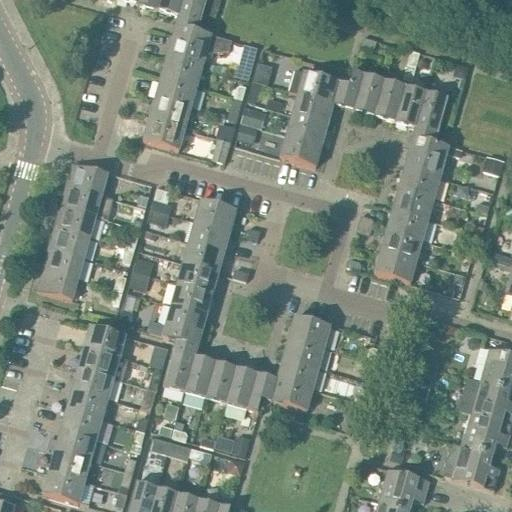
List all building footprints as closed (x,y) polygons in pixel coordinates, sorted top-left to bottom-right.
[(138,0),(137,8),(157,14),(161,0),(138,0)] [(183,0),(161,0),(157,14),(178,20),(183,0)] [(183,0),(178,20),(200,26),(207,0),(183,0)] [(173,39),(167,61),(202,71),(205,59),(211,61),(212,56),(229,55),(231,44),(211,39),(198,35),(199,30),(200,26),(178,20),(177,24),(173,39)] [(374,50),(376,44),(362,40),(359,49),(371,52),(374,50)] [(406,68),(415,70),(419,56),(410,54),(406,68)] [(167,61),(161,81),(196,91),(202,71),(167,61)] [(218,69),(207,66),(206,71),(224,76),(226,69),(219,67),(218,69)] [(288,95),(297,98),(333,108),(339,86),(332,84),(335,73),(314,67),(312,78),(294,73),(288,95)] [(415,70),(406,68),(402,81),(411,84),(415,70)] [(239,70),(236,80),(248,83),(251,71),(242,69),(239,70)] [(352,75),(348,89),(344,87),(339,86),(333,108),(339,110),(352,114),(355,102),(356,103),(363,78),(352,75)] [(384,84),(363,78),(356,103),(355,102),(352,114),(374,120),(384,84)] [(190,112),(196,91),(161,81),(155,102),(190,112)] [(374,120),(395,126),(405,90),(384,84),(374,120)] [(261,88),(252,85),(247,106),(255,108),(261,88)] [(240,89),(236,91),(233,102),(242,104),(246,91),(240,89)] [(395,126),(415,131),(416,131),(426,96),(405,90),(395,126)] [(437,138),(447,102),(426,96),(416,131),(437,138)] [(297,98),(291,118),(327,128),(333,108),(297,98)] [(184,133),(190,112),(155,102),(149,123),(184,133)] [(236,125),(242,104),(233,102),(227,123),(236,125)] [(457,109),(449,107),(444,126),(451,128),(457,109)] [(321,149),(327,128),(291,118),(286,139),(321,149)] [(184,133),(149,123),(143,145),(178,155),(184,133)] [(436,143),(437,138),(416,131),(415,131),(414,136),(410,151),(421,154),(421,155),(445,161),(446,158),(448,151),(435,147),(436,143)] [(321,149),(286,139),(279,161),(315,171),(321,149)] [(230,146),(221,143),(217,142),(211,164),(223,168),(226,159),(230,146)] [(439,182),(445,161),(421,155),(421,154),(410,151),(403,172),(439,182)] [(448,151),(446,158),(460,162),(462,155),(448,151)] [(493,163),(490,174),(492,178),(494,178),(498,179),(501,165),(493,163)] [(66,190),(101,200),(107,178),(72,168),(66,190)] [(433,203),(439,182),(403,172),(398,193),(433,203)] [(66,190),(60,210),(95,221),(101,200),(66,190)] [(427,224),(433,203),(398,193),(392,214),(427,224)] [(136,209),(145,212),(149,198),(143,196),(139,198),(136,209)] [(165,230),(172,208),(153,203),(147,225),(165,230)] [(194,226),(230,236),(236,214),(200,204),(194,226)] [(145,212),(136,209),(133,220),(135,224),(141,226),(145,212)] [(60,210),(54,231),(90,241),(95,221),(60,210)] [(511,212),(504,210),(502,220),(511,222),(511,212)] [(422,245),(427,224),(392,214),(386,235),(422,245)] [(358,227),(372,231),(374,226),(372,222),(360,219),(358,227)] [(224,256),(230,236),(194,226),(188,246),(224,256)] [(372,231),(358,227),(356,235),(367,238),(371,236),(372,231)] [(475,228),(473,236),(478,237),(482,238),(484,230),(475,228)] [(54,231),(48,252),(84,262),(90,241),(54,231)] [(257,244),(260,235),(248,232),(245,234),(243,240),(257,244)] [(416,266),(422,245),(386,235),(380,255),(416,266)] [(125,251),(133,253),(137,240),(131,238),(128,240),(125,251)] [(188,246),(182,267),(218,277),(224,256),(188,246)] [(133,253),(125,251),(122,262),(124,265),(129,267),(133,253)] [(78,283),(84,262),(48,252),(42,273),(78,283)] [(511,270),(511,261),(488,254),(485,263),(511,270)] [(410,287),(416,266),(380,255),(374,277),(410,287)] [(182,267),(177,288),(212,298),(218,277),(182,267)] [(78,283),(42,273),(36,295),(72,305),(78,283)] [(245,285),(248,277),(237,273),(233,275),(232,281),(245,285)] [(113,293),(122,295),(126,281),(120,280),(116,282),(113,293)] [(206,319),(212,298),(177,288),(171,309),(206,319)] [(122,295),(113,293),(110,304),(112,307),(118,309),(122,295)] [(200,341),(206,319),(171,309),(165,330),(189,337),(189,338),(200,341)] [(122,313),(118,328),(129,331),(133,316),(122,313)] [(330,330),(314,326),(294,320),(288,342),(324,352),(330,330)] [(90,330),(84,352),(119,362),(125,340),(90,330)] [(162,341),(175,344),(174,349),(172,354),(194,360),(195,360),(196,355),(200,341),(189,338),(189,337),(165,330),(162,341)] [(318,373),(324,352),(288,342),(282,363),(318,373)] [(364,364),(373,367),(377,352),(371,350),(368,352),(364,364)] [(84,352),(78,373),(113,383),(119,362),(84,352)] [(478,385),(511,394),(511,389),(511,359),(488,353),(478,385)] [(162,389),(184,395),(194,360),(172,354),(162,389)] [(165,360),(159,358),(156,360),(154,371),(161,374),(165,360)] [(215,366),(195,360),(194,360),(184,395),(205,401),(215,366)] [(312,393),(318,373),(282,363),(276,383),(276,384),(312,393)] [(373,367),(364,364),(361,374),(364,378),(369,380),(373,367)] [(236,372),(215,366),(205,401),(226,407),(236,372)] [(147,392),(155,395),(161,374),(154,371),(148,392),(147,392)] [(258,378),(236,372),(226,407),(247,413),(253,389),(255,389),(258,378)] [(78,373),(72,393),(108,403),(113,383),(78,373)] [(272,382),(258,378),(255,389),(253,389),(247,413),(257,416),(261,403),(266,405),(269,406),(276,384),(276,383),(272,382)] [(270,405),(306,415),(312,393),(276,384),(269,406),(270,406),(270,405)] [(478,385),(469,418),(511,430),(511,429),(511,407),(507,406),(511,394),(478,385)] [(141,413),(150,415),(155,395),(147,392),(144,403),(141,413)] [(353,405),(361,407),(365,394),(360,392),(356,395),(353,405)] [(102,424),(108,403),(72,393),(66,414),(102,424)] [(361,407),(353,405),(347,404),(344,418),(358,421),(361,407)] [(178,410),(167,407),(164,420),(174,423),(178,410)] [(96,445),(102,424),(66,414),(60,435),(96,445)] [(469,418),(460,450),(492,459),(496,448),(506,451),(511,430),(469,418)] [(135,434),(144,436),(148,422),(142,421),(138,423),(135,434)] [(159,431),(157,437),(171,441),(173,432),(163,429),(162,429),(159,431)] [(173,432),(171,441),(185,445),(186,439),(184,435),(173,432)] [(144,436),(135,434),(132,445),(134,448),(140,450),(144,436)] [(90,466),(96,445),(60,435),(54,456),(90,466)] [(237,439),(231,457),(244,461),(245,460),(250,442),(237,439)] [(213,453),(215,444),(204,441),(201,443),(199,449),(213,453)] [(170,446),(156,442),(154,442),(151,454),(166,459),(170,446)] [(188,460),(191,452),(170,446),(166,459),(187,465),(188,460)] [(451,482),(451,483),(493,495),(500,473),(489,470),(492,459),(460,450),(452,448),(450,452),(449,454),(448,457),(446,461),(445,465),(444,470),(444,474),(443,477),(443,480),(451,482)] [(191,452),(188,460),(199,463),(203,462),(204,456),(191,452)] [(54,456),(48,477),(84,486),(90,466),(54,456)] [(124,475),(132,478),(136,464),(130,462),(127,464),(124,475)] [(228,468),(227,469),(229,471),(229,472),(241,475),(240,475),(243,467),(229,463),(228,468)] [(377,506),(397,511),(410,511),(413,504),(423,507),(429,485),(386,473),(377,506)] [(132,478),(124,475),(120,486),(118,496),(126,498),(132,478)] [(48,477),(42,498),(78,508),(78,507),(88,510),(94,489),(84,486),(48,477)] [(151,511),(157,491),(135,485),(127,511),(151,511)] [(173,511),(178,497),(157,491),(151,511),(173,511)] [(114,510),(122,511),(126,498),(118,496),(114,510)] [(195,511),(198,503),(178,497),(173,511),(195,511)] [(218,511),(219,509),(198,503),(195,511),(218,511)]
